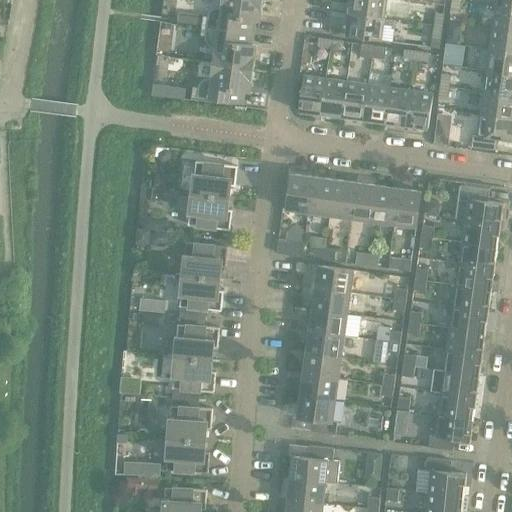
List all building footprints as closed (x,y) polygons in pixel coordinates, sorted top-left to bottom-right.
[(204,16),(203,26),(254,33),(256,15),(262,16),(263,0),(223,0),(222,9),(216,8),(210,13),(209,16),(204,16)] [(351,5),(350,14),(385,19),(387,0),(351,0),(351,5)] [(511,0),(497,0),(496,7),(511,8),(511,0)] [(462,2),(453,1),(451,13),(460,14),(462,2)] [(511,8),(496,7),(493,28),(511,30),(511,8)] [(436,13),(435,26),(443,27),(445,14),(436,13)] [(385,19),(350,14),(349,22),(347,36),(382,41),(385,19)] [(254,33),(203,26),(201,36),(206,36),(206,40),(210,46),(217,47),(215,64),(254,69),(257,51),(251,51),(254,33)] [(443,27),(435,26),(433,38),(442,39),(443,27)] [(511,30),(493,28),(490,49),(511,52),(511,30)] [(449,31),(447,44),(456,45),(457,32),(449,31)] [(318,47),(331,48),(332,40),(320,38),(318,47)] [(332,40),(331,48),(343,50),(345,41),(332,40)] [(361,53),(374,54),(375,46),(362,44),(361,53)] [(456,45),(447,44),(445,56),(454,57),(456,45)] [(375,46),(374,54),(386,56),(387,47),(375,46)] [(511,52),(490,49),(487,71),(511,74),(511,52)] [(404,58),(416,60),(418,52),(405,50),(404,58)] [(418,52),(416,60),(429,62),(430,53),(418,52)] [(254,69),(215,64),(212,80),(206,79),(200,84),(199,88),(194,87),(193,98),(244,105),(247,86),(252,87),(254,69)] [(511,74),(487,71),(484,92),(511,96),(511,74)] [(443,74),(441,86),(450,87),(452,75),(443,74)] [(313,113),(322,114),(327,79),(305,76),(300,111),(313,113)] [(327,79),(322,114),(330,115),(343,117),(348,82),(327,79)] [(348,82),(343,117),(356,119),(364,120),(369,85),(348,82)] [(369,85),(364,120),(373,121),(386,123),(391,88),(369,85)] [(170,86),(169,97),(185,100),(187,89),(170,86)] [(450,87),(441,86),(439,99),(448,100),(450,87)] [(391,88),(386,123),(399,124),(399,125),(407,126),(412,91),(391,88)] [(412,91),(407,126),(416,127),(429,129),(434,94),(412,91)] [(511,96),(484,92),(481,114),(511,118),(511,96)] [(472,147),(473,147),(497,151),(499,139),(511,140),(511,118),(481,114),(478,135),(474,135),(472,147)] [(435,135),(434,144),(448,146),(449,137),(435,135)] [(156,146),(154,161),(167,163),(169,148),(157,147),(156,146)] [(197,162),(193,193),(230,198),(231,186),(236,186),(239,167),(197,162)] [(292,174),(287,209),(287,210),(309,213),(314,177),(292,174)] [(314,177),(309,213),(331,216),(336,180),(314,177)] [(336,180),(331,216),(352,218),(357,183),(336,180)] [(357,183),(352,218),(374,221),(379,186),(357,183)] [(457,220),(466,221),(502,226),(505,204),(489,201),(490,190),(462,185),(457,220)] [(379,186),(374,221),(395,224),(400,189),(379,186)] [(400,189),(395,224),(417,227),(422,192),(400,189)] [(230,198),(193,193),(189,225),(231,230),(233,211),(228,210),(230,198)] [(427,201),(425,214),(438,216),(440,203),(427,201)] [(157,222),(156,229),(168,230),(169,218),(163,217),(157,222)] [(466,221),(463,242),(499,247),(502,226),(466,221)] [(424,226),(422,237),(434,238),(435,227),(424,226)] [(151,234),(151,241),(155,245),(164,246),(169,242),(169,236),(165,232),(156,231),(151,234)] [(434,238),(422,237),(421,247),(432,249),(434,238)] [(305,243),(280,239),(278,254),(303,257),(305,243)] [(463,242),(460,264),(496,269),(499,247),(463,242)] [(187,243),(184,275),(221,279),(222,266),(227,267),(229,247),(187,243)] [(314,259),(325,260),(326,248),(315,247),(314,259)] [(326,248),(325,260),(336,262),(337,250),(326,248)] [(357,265),(368,266),(369,254),(358,253),(357,265)] [(369,254),(368,266),(378,268),(380,256),(369,254)] [(402,259),(400,270),(411,272),(413,260),(402,259)] [(460,264),(457,285),(493,290),(496,269),(460,264)] [(319,266),(316,288),(352,293),(355,271),(319,266)] [(418,269),(416,279),(428,281),(429,270),(418,269)] [(221,279),(184,275),(181,307),(222,311),(224,291),(220,291),(221,279)] [(428,281),(416,279),(415,290),(426,292),(428,281)] [(457,285),(454,307),(490,312),(493,290),(457,285)] [(316,288),(313,309),(349,314),(352,293),(316,288)] [(397,288),(395,299),(407,301),(408,290),(397,288)] [(142,298),(141,310),(165,313),(166,301),(142,298)] [(407,301),(395,299),(394,310),(405,312),(407,301)] [(454,307),(451,328),(487,334),(490,312),(454,307)] [(313,309),(310,331),(346,336),(349,314),(313,309)] [(142,312),(141,325),(149,326),(150,313),(142,312)] [(412,312),(410,322),(422,324),(423,313),(412,312)] [(422,324),(410,322),(409,333),(420,335),(422,324)] [(179,324),(176,356),(213,360),(214,347),(219,348),(221,328),(179,324)] [(451,328),(448,350),(484,355),(487,334),(451,328)] [(310,331),(307,352),(343,357),(346,336),(310,331)] [(391,331),(389,342),(401,343),(403,333),(391,331)] [(401,343),(389,342),(388,353),(399,354),(401,343)] [(448,350),(445,371),(481,376),(484,355),(448,350)] [(307,352),(304,374),(340,379),(343,357),(307,352)] [(406,354),(404,365),(416,367),(417,356),(406,354)] [(213,360),(176,356),(173,388),(215,392),(217,372),(212,372),(213,360)] [(416,367),(404,365),(403,376),(414,378),(416,367)] [(478,397),(481,376),(445,371),(435,370),(432,391),(442,393),(478,397)] [(304,374),(301,395),(337,400),(340,379),(304,374)] [(385,374),(383,385),(395,386),(397,375),(385,374)] [(395,386),(383,385),(382,395),(394,397),(395,386)] [(442,393),(439,414),(475,419),(478,397),(442,393)] [(337,400),(301,395),(298,417),(314,419),(312,431),(337,435),(339,422),(334,422),(337,400)] [(400,397),(398,408),(410,410),(411,399),(400,397)] [(172,406),(170,438),(207,441),(208,428),(212,429),(214,409),(172,406)] [(398,411),(396,423),(408,424),(409,412),(398,411)] [(475,419),(439,414),(436,436),(431,435),(429,447),(454,451),(456,439),(471,441),(475,419)] [(207,441),(170,438),(167,470),(209,473),(211,453),(206,453),(207,441)] [(291,479),(327,482),(339,484),(341,461),(334,460),(335,449),(310,446),(309,458),(293,456),(291,479)] [(369,452),(368,466),(382,467),(384,454),(369,452)] [(432,471),(430,493),(465,497),(468,474),(452,472),(453,461),(428,458),(427,471),(432,471)] [(150,463),(150,476),(160,477),(161,464),(150,463)] [(148,478),(148,491),(154,491),(160,492),(160,479),(148,478)] [(291,479),(289,500),(325,504),(327,482),(291,479)] [(166,488),(164,511),(201,511),(202,510),(207,510),(208,490),(166,488)] [(388,489),(387,500),(399,501),(400,490),(388,489)] [(430,493),(427,511),(463,511),(465,497),(430,493)] [(370,498),(368,508),(380,510),(381,499),(370,498)] [(289,500),(287,511),(323,511),(325,504),(289,500)]
